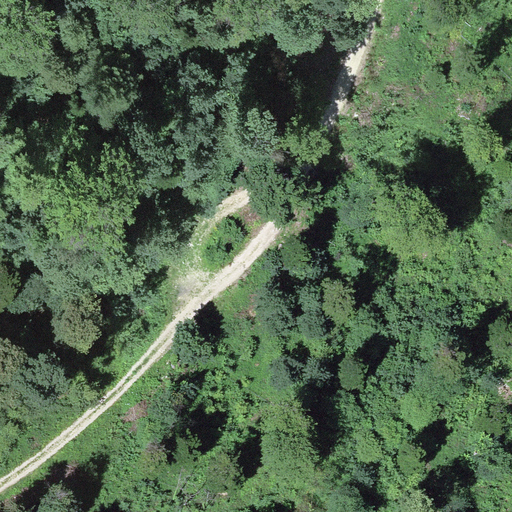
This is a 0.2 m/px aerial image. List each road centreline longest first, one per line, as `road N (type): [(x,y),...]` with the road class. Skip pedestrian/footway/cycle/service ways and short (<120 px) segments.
road 1 (track): [(372,0),(313,146),(248,257),(212,293),(194,281),(188,249),(199,222),(288,170)]
road 2 (track): [(0,481),(116,388),(212,293)]
